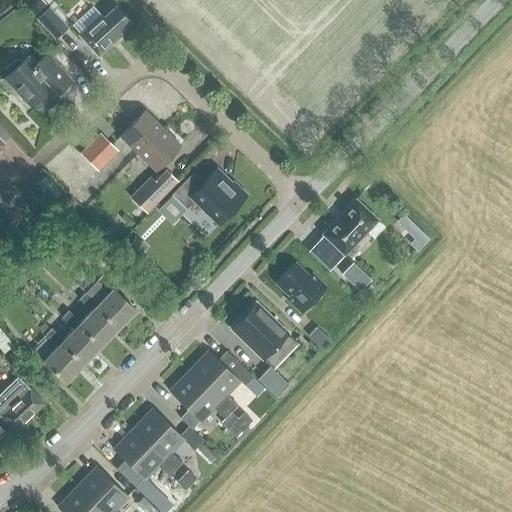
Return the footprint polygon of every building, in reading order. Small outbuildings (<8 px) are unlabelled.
[(35,19),(54,40),(67,28),(48,7),(35,19)] [(97,56),(119,36),(117,33),(129,22),(114,7),(102,18),(100,15),(78,35),(97,56)] [(29,107),(44,93),(50,100),(70,81),(45,54),(34,65),(26,57),(22,61),(14,60),(8,67),(7,75),(3,78),(29,107)] [(119,137),(136,154),(161,128),(144,111),(119,137)] [(179,145),(161,128),(136,154),(154,171),(179,145)] [(99,134),(79,154),(97,172),(117,152),(99,134)] [(152,180),(148,176),(128,197),(145,213),(156,201),(176,180),(164,168),(152,180)] [(193,201),(216,223),(231,208),(232,209),(246,196),(232,183),(230,184),(215,169),(203,182),(193,172),(170,195),(185,210),(193,201)] [(376,221),(354,200),(321,235),(342,255),(376,221)] [(405,229),(411,223),(402,215),(397,221),(405,229)] [(370,280),(352,263),(341,274),(359,292),(370,280)] [(308,278),(294,264),(276,283),(290,296),(287,299),(300,312),(324,288),(311,275),(308,278)] [(106,292),(95,304),(118,326),(133,310),(110,288),(112,286),(101,275),(95,281),(106,292)] [(118,326),(95,304),(84,293),(77,299),(89,311),(78,322),(101,344),(118,326)] [(255,303),(230,329),(262,360),(275,345),(283,352),(294,341),(255,303)] [(72,329),(61,340),(84,362),(101,344),(78,322),(66,310),(60,317),(72,329)] [(84,362),(61,340),(49,328),(43,335),(55,347),(41,361),(64,383),(84,362)] [(321,352),(329,343),(314,329),(306,338),(321,352)] [(0,331),(0,351),(9,346),(0,331)] [(252,378),(230,357),(221,365),(207,351),(188,372),(229,412),(236,405),(224,394),(237,380),(243,386),(252,378)] [(269,366),(256,380),(275,397),(288,384),(269,366)] [(223,419),(229,412),(188,372),(168,392),(198,421),(211,407),(223,419)] [(0,418),(13,432),(42,404),(34,396),(20,381),(16,377),(0,392),(0,418)] [(132,430),(173,470),(180,463),(168,452),(181,438),(151,409),(132,430)] [(242,412),(236,418),(245,427),(251,421),(242,412)] [(245,427),(236,418),(231,424),(240,433),(245,427)] [(202,442),(187,427),(179,435),(194,450),(202,442)] [(166,477),(173,470),(132,430),(112,450),(142,479),(155,465),(166,477)] [(95,467),(76,488),(100,511),(114,511),(112,510),(125,496),(95,467)] [(186,470),(181,476),(190,485),(195,479),(186,470)] [(181,476),(176,482),(185,490),(190,485),(181,476)] [(100,511),(76,488),(56,508),(60,511),(100,511)]
